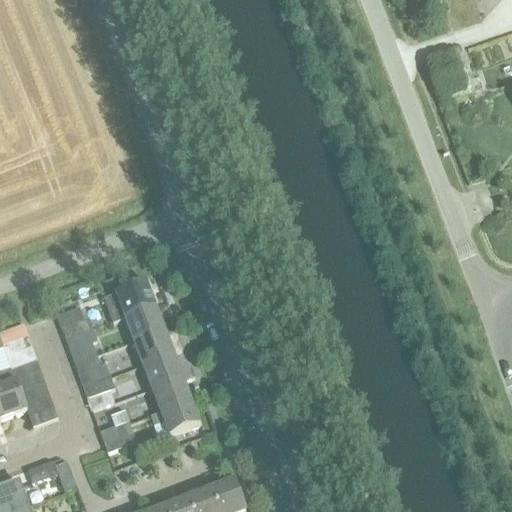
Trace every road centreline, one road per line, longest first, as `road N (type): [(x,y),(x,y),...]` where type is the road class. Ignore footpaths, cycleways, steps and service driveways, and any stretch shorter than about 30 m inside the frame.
road 1 (residential): [(265,449),(92,510),(67,443)]
road 2 (unclassified): [(177,220),(176,193),(103,0)]
road 3 (residential): [(265,449),(186,248)]
road 4 (unclassified): [(447,202),(371,0)]
road 5 (unclassified): [(0,287),(177,220)]
road 6 (residential): [(493,321),(447,202)]
